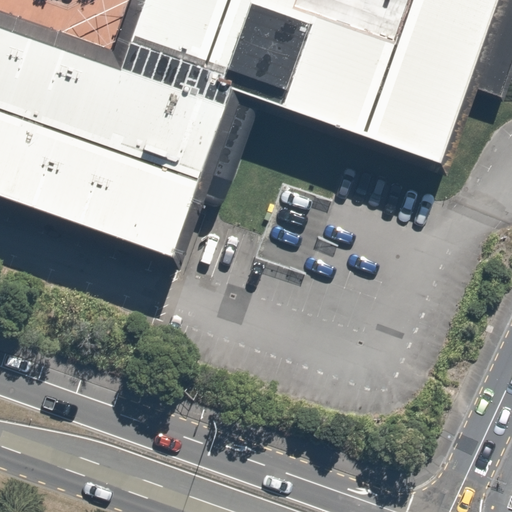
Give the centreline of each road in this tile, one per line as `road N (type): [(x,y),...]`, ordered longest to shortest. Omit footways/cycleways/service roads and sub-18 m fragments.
road 1 (primary): [(0,378),(374,511)]
road 2 (primary): [(183,511),(0,448)]
road 3 (tertiary): [(445,511),(511,365)]
road 4 (unknown): [(423,277),(312,224)]
